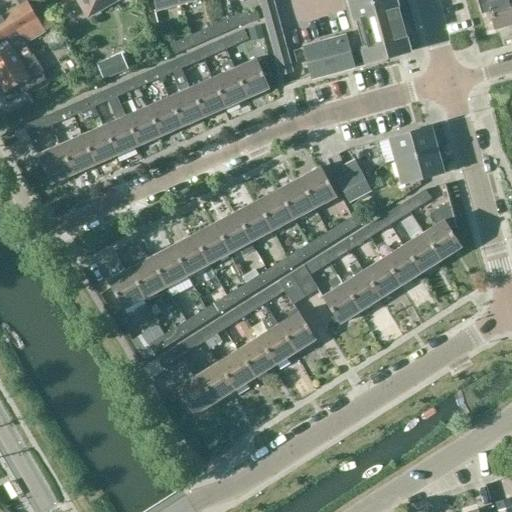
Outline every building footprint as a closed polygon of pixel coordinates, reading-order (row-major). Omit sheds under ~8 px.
[(80,0),(89,15),(115,0),(114,0),(80,0)] [(179,6),(177,0),(153,0),(156,12),(179,6)] [(358,1),(350,4),(366,63),(408,51),(394,0),(368,0),(359,3),(358,1)] [(475,0),(480,15),(489,12),(494,30),(511,24),(511,9),(509,0),(475,0)] [(23,45),(44,32),(27,2),(0,17),(0,44),(7,40),(10,46),(14,51),(24,45),(23,45)] [(276,9),(274,2),(262,5),(263,13),(276,9)] [(256,9),(235,15),(238,25),(259,20),(256,9)] [(278,17),(276,9),(263,13),(265,20),(278,17)] [(238,25),(235,15),(210,26),(214,36),(238,25)] [(280,24),(278,17),(265,20),(267,27),(280,24)] [(282,31),(280,24),(267,27),(269,35),(282,31)] [(214,36),(210,26),(188,36),(192,46),(214,36)] [(243,29),(221,38),(225,49),(247,39),(243,29)] [(282,31),(269,35),(271,42),(284,39),(282,31)] [(192,46),(188,36),(170,43),(175,54),(192,46)] [(345,36),(303,48),(311,78),(354,66),(345,36)] [(225,49),(221,38),(199,48),(203,58),(225,49)] [(286,46),(284,39),(271,42),(273,49),(286,46)] [(14,51),(10,46),(0,51),(0,83),(5,92),(22,82),(27,91),(42,82),(30,60),(22,65),(14,51)] [(203,58),(199,48),(177,58),(181,68),(203,58)] [(290,60),(288,53),(275,57),(277,64),(289,61),(290,60)] [(181,68),(177,58),(155,67),(160,78),(181,68)] [(256,59),(234,69),(247,98),(268,88),(256,59)] [(247,98),(234,69),(230,61),(221,64),(225,73),(212,78),(225,107),(247,98)] [(289,61),(277,64),(280,75),(292,72),(289,61)] [(160,78),(155,67),(133,77),(138,87),(160,78)] [(138,87),(133,77),(111,86),(116,97),(138,87)] [(225,107),(212,78),(190,88),(203,117),(225,107)] [(116,97),(111,86),(89,96),(94,107),(116,97)] [(203,117),(190,88),(168,98),(181,127),(203,117)] [(94,107),(89,96),(67,106),(72,116),(94,107)] [(181,127),(168,98),(146,107),(159,136),(181,127)] [(72,116),(67,106),(46,115),(50,126),(72,116)] [(159,136),(146,107),(125,117),(137,146),(159,136)] [(46,115),(23,125),(28,136),(50,126),(46,115)] [(137,146),(125,117),(103,126),(115,156),(137,146)] [(115,156),(103,126),(81,136),(94,165),(115,156)] [(436,152),(430,129),(388,140),(394,163),(436,152)] [(94,165),(81,136),(59,146),(72,175),(94,165)] [(72,175),(59,146),(37,155),(50,184),(72,175)] [(180,172),(204,160),(198,147),(173,159),(180,172)] [(442,175),(436,152),(394,163),(400,186),(442,175)] [(321,167),(300,179),(315,207),(336,196),(321,167)] [(360,170),(349,176),(361,199),(372,193),(360,170)] [(338,181),(345,193),(351,204),(361,199),(349,176),(338,181)] [(315,207),(300,179),(278,190),(294,219),(315,207)] [(294,219),(278,190),(257,201),(272,230),(294,219)] [(425,190),(404,203),(409,211),(430,198),(425,190)] [(272,230),(257,201),(236,213),(251,241),(272,230)] [(448,202),(429,214),(436,225),(423,233),(440,260),(460,247),(450,231),(456,227),(448,202)] [(409,211),(404,203),(384,216),(389,224),(409,211)] [(230,253),(239,248),(243,256),(254,251),(249,242),(251,241),(236,213),(214,224),(230,253)] [(389,224),(384,216),(364,228),(369,237),(389,224)] [(351,219),(330,232),(336,240),(356,227),(351,219)] [(214,224),(193,235),(208,264),(230,253),(214,224)] [(369,237),(364,228),(343,241),(349,249),(369,237)] [(336,240),(330,232),(310,244),(315,253),(336,240)] [(423,233),(403,246),(420,273),(440,260),(423,233)] [(208,264),(193,235),(172,247),(187,276),(208,264)] [(349,249),(343,241),(323,254),(328,262),(349,249)] [(315,253),(310,244),(290,257),(295,266),(315,253)] [(420,273),(403,246),(383,259),(400,285),(420,273)] [(187,276),(172,247),(150,258),(166,287),(187,276)] [(328,262),(323,254),(304,266),(309,274),(328,262)] [(295,266),(290,257),(269,270),(275,279),(295,266)] [(166,287),(150,258),(129,269),(144,298),(166,287)] [(400,285),(383,259),(363,272),(379,298),(400,285)] [(379,298),(363,272),(357,263),(349,268),(354,277),(342,284),(359,311),(379,298)] [(304,266),(291,275),(304,296),(317,289),(309,274),(304,266)] [(144,298),(129,269),(108,281),(123,310),(144,298)] [(275,279),(269,270),(249,283),(254,292),(275,279)] [(292,304),(304,296),(291,275),(279,282),(284,290),(292,304)] [(359,311),(342,284),(337,277),(329,282),(334,290),(322,297),(339,324),(359,311)] [(234,304),(254,292),(249,283),(238,290),(232,280),(227,283),(229,285),(222,289),(227,297),(228,296),(234,304)] [(284,290),(279,282),(258,295),(263,303),(284,290)] [(263,303),(258,295),(238,308),(243,316),(263,303)] [(213,317),(234,304),(228,296),(227,297),(208,309),(213,317)] [(243,316),(238,308),(218,320),(223,329),(243,316)] [(213,317),(208,309),(188,322),(193,330),(213,317)] [(277,326),(294,352),(314,340),(298,313),(277,326)] [(262,323),(268,332),(257,338),(274,365),(294,352),(277,326),(272,317),(262,323)] [(203,342),(204,341),(209,350),(222,342),(216,333),(223,329),(218,320),(198,333),(203,342)] [(193,330),(188,322),(167,334),(173,343),(193,330)] [(198,333),(177,346),(183,354),(203,342),(198,333)] [(173,343),(167,334),(150,346),(155,354),(173,343)] [(257,338),(237,351),(254,378),(274,365),(257,338)] [(183,354),(177,346),(143,368),(150,380),(165,370),(164,367),(183,354)] [(254,378),(237,351),(217,364),(234,390),(254,378)] [(234,390),(217,364),(197,376),(213,403),(234,390)] [(180,371),(187,382),(176,389),(193,416),(213,403),(197,376),(190,366),(180,371)]
